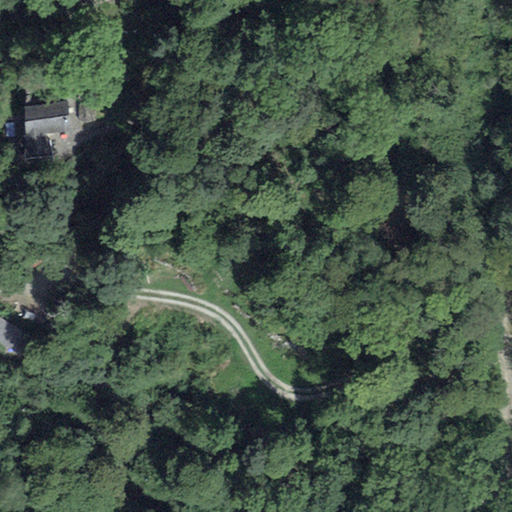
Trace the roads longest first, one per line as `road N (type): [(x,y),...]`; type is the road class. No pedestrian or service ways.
road 1 (track): [(499,335),(461,364),(310,391),(268,382),(219,312),(176,295),(0,285)]
road 2 (track): [(455,511),(498,467),(511,380)]
